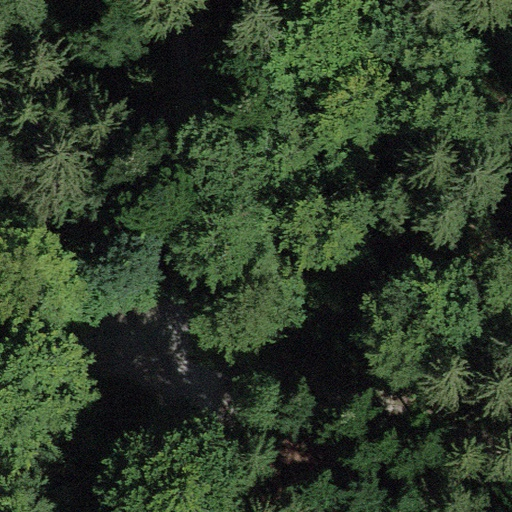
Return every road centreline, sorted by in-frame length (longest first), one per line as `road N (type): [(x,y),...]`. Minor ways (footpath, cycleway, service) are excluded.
road 1 (unclassified): [(187,0),(227,337),(227,511)]
road 2 (track): [(511,437),(227,337)]
road 3 (track): [(0,256),(227,337)]
road 4 (track): [(0,352),(81,359),(227,337)]
